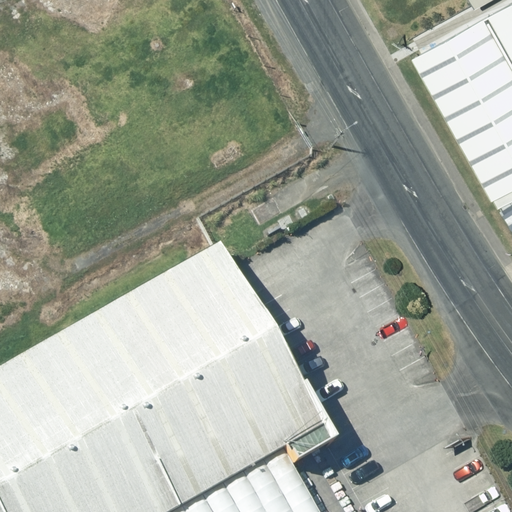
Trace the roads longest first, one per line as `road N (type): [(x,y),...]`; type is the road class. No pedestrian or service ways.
road 1 (primary): [(300,0),(403,182),(511,343)]
road 2 (unknown): [(275,272),(371,440)]
road 3 (unknown): [(511,376),(371,440)]
